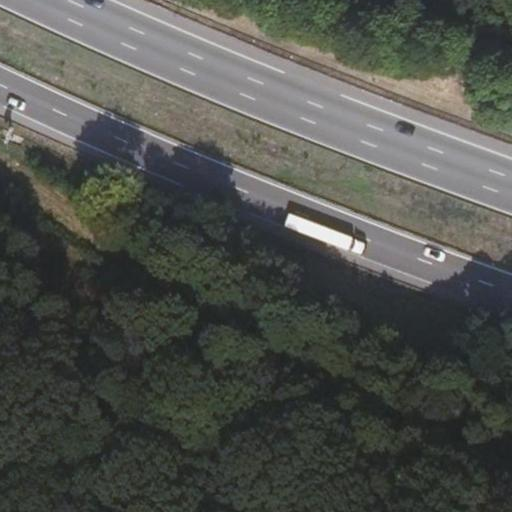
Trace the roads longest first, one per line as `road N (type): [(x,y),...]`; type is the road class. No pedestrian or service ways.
road 1 (trunk): [(0,87),(511,294)]
road 2 (trunk): [(511,190),(45,0)]
